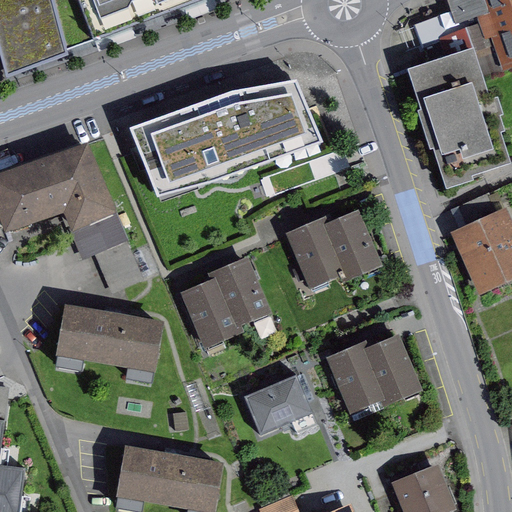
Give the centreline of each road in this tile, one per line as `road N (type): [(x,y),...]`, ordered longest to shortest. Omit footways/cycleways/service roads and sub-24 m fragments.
road 1 (tertiary): [(344,2),(481,418),(500,511)]
road 2 (tertiary): [(0,118),(344,2)]
road 3 (residential): [(0,309),(87,511)]
